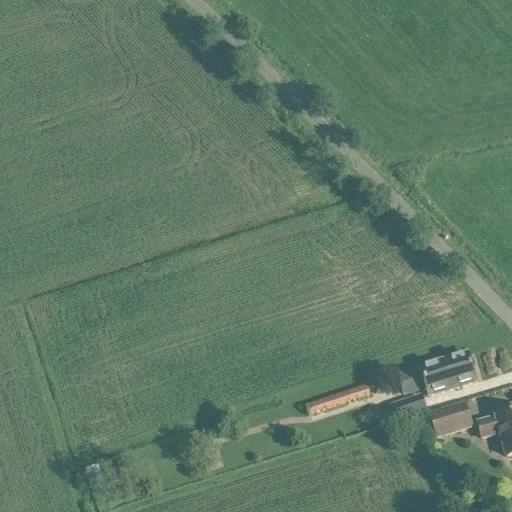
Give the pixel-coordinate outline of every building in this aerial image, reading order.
[(469,359),(468,355),(399,377),(405,396),(427,389),(429,398),(476,384),(473,372),(476,367),(473,360),(469,359)] [(367,386),(306,406),(309,416),(370,396),(367,386)] [(392,408),(397,422),(426,413),(421,398),(392,408)] [(437,439),(472,429),(465,405),(430,415),(437,439)] [(511,456),(511,414),(478,424),(482,440),(501,435),(507,458),(511,456)]
